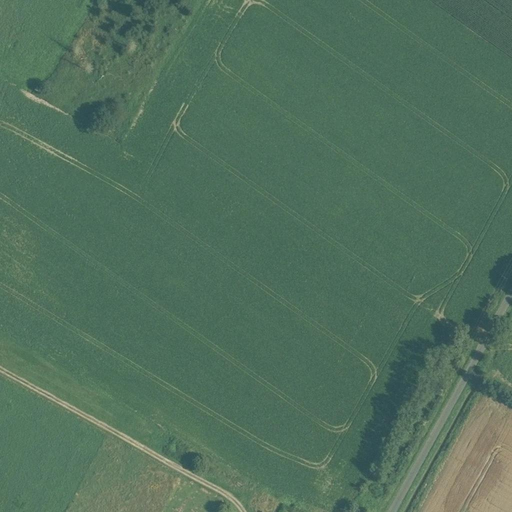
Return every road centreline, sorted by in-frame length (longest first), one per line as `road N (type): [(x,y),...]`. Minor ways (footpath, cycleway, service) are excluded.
road 1 (track): [(0,369),(230,496),(243,511)]
road 2 (unclassified): [(511,292),(392,511)]
